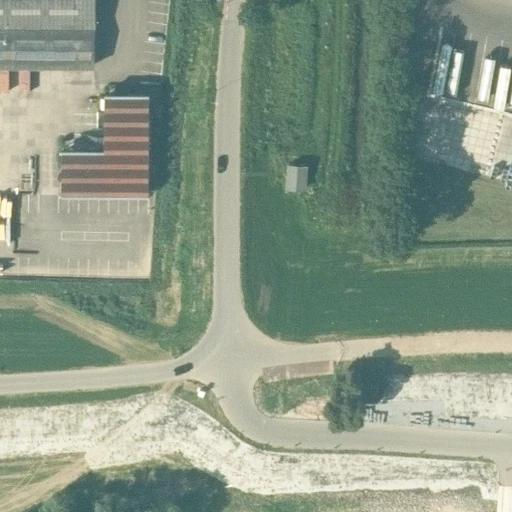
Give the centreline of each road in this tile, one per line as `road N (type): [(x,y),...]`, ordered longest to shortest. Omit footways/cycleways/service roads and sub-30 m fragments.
road 1 (tertiary): [(226,355),(226,150),(237,0)]
road 2 (tertiary): [(511,446),(265,427),(237,405),(226,355)]
road 3 (unclassified): [(511,341),(226,355)]
road 4 (unclassified): [(0,382),(149,374),(226,355)]
road 5 (unknown): [(0,130),(112,57),(126,29),(126,0)]
